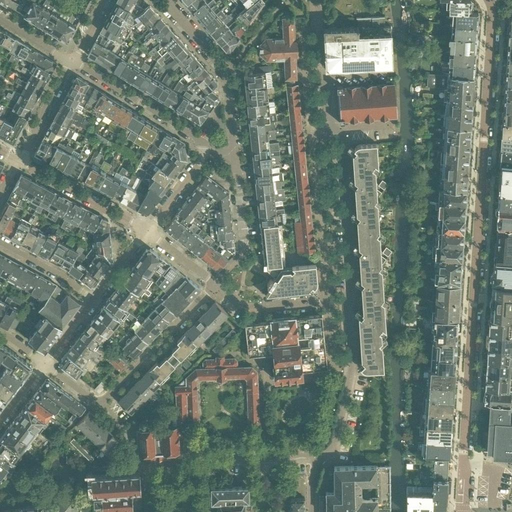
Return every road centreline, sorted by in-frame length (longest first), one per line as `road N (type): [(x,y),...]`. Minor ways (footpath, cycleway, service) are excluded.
road 1 (residential): [(319,460),(334,446),(351,361),(339,138),(328,123),(314,0)]
road 2 (residential): [(489,1),(464,452)]
road 3 (residential): [(232,151),(224,69),(168,0)]
road 4 (residential): [(98,405),(215,283)]
road 5 (residential): [(201,154),(196,137),(72,62)]
road 6 (residential): [(157,466),(319,460)]
road 7 (residential): [(18,161),(146,231)]
